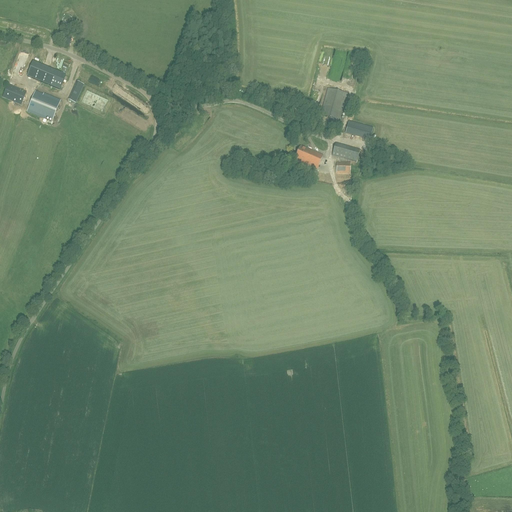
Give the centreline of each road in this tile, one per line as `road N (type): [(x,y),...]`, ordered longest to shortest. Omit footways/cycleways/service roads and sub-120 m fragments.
road 1 (unclassified): [(0,398),(11,351),(144,153),(156,120),(149,94),(92,63),(0,36)]
road 2 (unknown): [(149,94),(193,107),(245,101),(299,128)]
